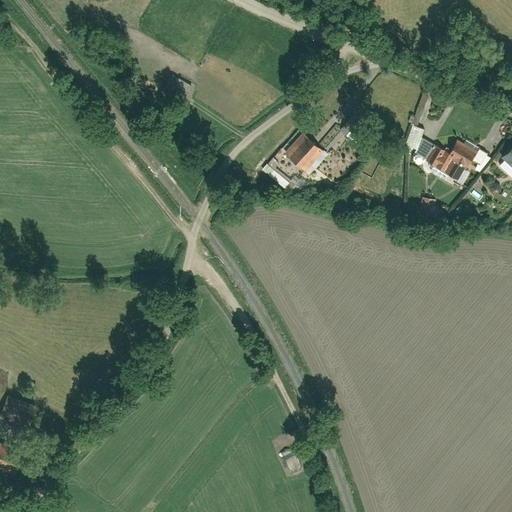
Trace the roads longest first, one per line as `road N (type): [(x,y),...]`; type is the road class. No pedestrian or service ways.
road 1 (unclassified): [(374,61),(326,84),(226,160),(196,221),(164,340),(100,441),(31,511)]
road 2 (track): [(334,511),(323,470),(243,318),(192,247)]
road 3 (unclassified): [(511,114),(374,61)]
road 4 (unclassified): [(374,61),(241,0)]
